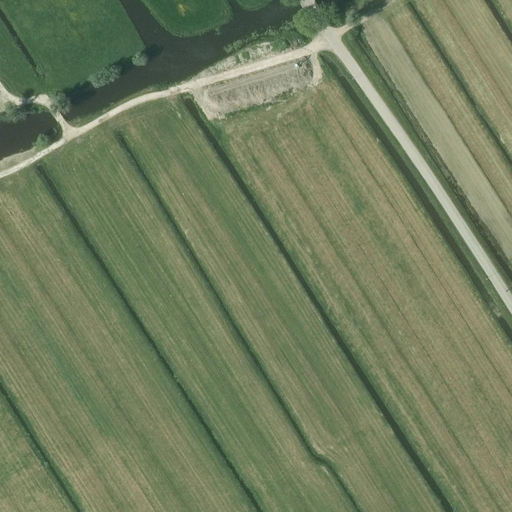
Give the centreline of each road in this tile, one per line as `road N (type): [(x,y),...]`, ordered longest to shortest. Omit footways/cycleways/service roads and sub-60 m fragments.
road 1 (unclassified): [(511,308),(305,0)]
road 2 (track): [(0,176),(145,98),(304,54),(331,39)]
